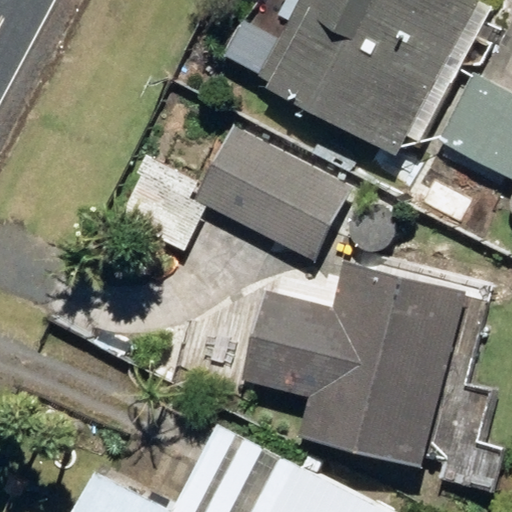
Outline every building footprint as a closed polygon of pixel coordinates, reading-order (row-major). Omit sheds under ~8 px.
[(232,55),(431,155),(508,2),(504,0),(311,0),(300,23),(259,2),(232,55)] [(448,138),(511,171),(511,82),(485,68),(448,138)] [(220,203),(332,258),(369,186),(249,125),(219,183),(161,156),(131,216),(197,250),(220,203)] [(448,459),(511,474),(511,445),(493,441),(505,388),(476,382),(496,292),(359,263),(349,305),(280,289),(260,381),(327,395),(318,435),(448,462),(448,459)] [(91,511),(385,511),(387,507),(308,469),(312,462),(235,423),(193,510),(112,470),(91,511)]
